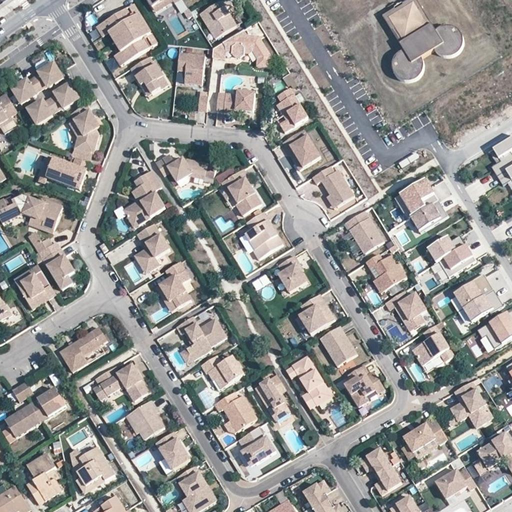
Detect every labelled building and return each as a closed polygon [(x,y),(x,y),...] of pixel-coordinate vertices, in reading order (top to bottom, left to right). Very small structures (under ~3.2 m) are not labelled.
[(157,13),(174,2),(172,0),(168,0),(162,4),(160,2),(152,6),(157,13)] [(229,0),(227,0),(202,16),(217,40),(238,27),(233,19),(231,20),(230,18),(232,16),(228,10),(233,6),(229,0)] [(416,0),(410,0),(408,1),(403,4),(404,6),(397,11),(396,9),(383,17),(404,52),(403,52),(401,53),(400,55),(398,57),(396,60),(395,64),(394,67),(395,70),(396,73),(398,77),(401,79),(403,81),(406,82),(410,82),(413,82),(415,81),(418,80),(420,78),(422,76),(423,75),(425,72),(426,69),(426,65),(425,62),(424,59),(423,57),(422,56),(433,49),(433,50),(435,53),(437,55),(439,57),(442,58),(443,59),(445,59),(446,59),(448,59),(451,59),(454,58),(456,56),(458,54),(460,52),(462,49),(463,45),(463,42),(462,39),(461,36),(459,33),(457,31),(455,30),(453,29),(451,28),(448,28),(446,28),(444,28),(441,29),(439,30),(437,31),(437,32),(416,0)] [(135,8),(102,28),(108,38),(115,34),(118,32),(129,50),(126,52),(119,56),(126,66),(158,46),(154,39),(148,43),(146,39),(152,35),(141,18),(135,21),(133,18),(139,15),(135,8)] [(105,40),(108,38),(102,28),(99,30),(105,40)] [(126,52),(129,50),(118,32),(115,34),(126,52)] [(241,60),(245,58),(246,53),(251,53),(254,54),(259,61),(258,68),(270,69),(272,56),(260,37),(246,37),(243,32),(214,51),(213,59),(225,61),(227,52),(233,53),(232,56),(236,60),(241,60)] [(123,68),(126,66),(119,56),(116,58),(123,68)] [(206,59),(180,56),(178,73),(186,74),(185,85),(203,87),(206,59)] [(154,67),(149,59),(134,69),(139,77),(137,78),(143,86),(147,84),(153,95),(168,85),(156,66),(154,67)] [(18,88),(12,92),(18,102),(24,99),(27,104),(30,102),(29,100),(33,99),(34,100),(35,99),(37,95),(36,93),(41,89),(43,91),(48,91),(51,90),(50,88),(53,86),(54,88),(58,86),(54,80),(60,76),(53,66),(47,70),(38,76),(40,78),(28,84),(27,82),(18,88)] [(64,82),(60,76),(54,80),(58,86),(64,82)] [(149,97),(153,95),(147,84),(143,86),(149,97)] [(68,88),(62,92),(66,97),(71,94),(68,88)] [(310,119),(291,89),(279,97),(283,104),(285,103),(292,113),(289,114),(285,117),(288,123),(282,127),(286,134),(310,119)] [(35,116),(30,120),(36,129),(42,125),(51,120),(50,118),(61,111),(62,113),(70,108),(77,104),(71,94),(66,97),(62,92),(59,94),(60,96),(56,98),(55,96),(53,97),(50,102),(51,104),(46,108),(45,106),(39,105),(38,106),(39,109),(36,111),(34,109),(31,110),(35,116)] [(217,114),(237,116),(238,112),(243,113),(254,114),(256,96),(238,94),(238,98),(219,96),(217,114)] [(0,103),(0,129),(13,121),(12,118),(18,114),(7,95),(0,99),(2,102),(0,103)] [(198,112),(207,113),(209,99),(200,98),(198,112)] [(22,107),(27,104),(24,99),(18,102),(22,107)] [(283,104),(289,114),(292,113),(285,103),(283,104)] [(94,117),(87,106),(69,117),(71,121),(73,120),(75,123),(73,124),(77,131),(79,130),(84,138),(80,152),(93,155),(99,136),(96,132),(101,129),(95,120),(92,122),(90,119),(94,117)] [(26,113),(30,120),(35,116),(31,110),(26,113)] [(278,121),(282,127),(288,123),(285,117),(278,121)] [(74,150),(80,152),(84,138),(79,130),(77,131),(73,124),(70,126),(77,139),(74,150)] [(321,159),(304,131),(283,144),(287,151),(291,148),(299,161),(295,163),(300,171),(321,159)] [(511,166),(511,152),(511,150),(511,149),(511,137),(495,148),(502,160),(504,162),(499,165),(498,163),(493,166),(499,175),(511,166)] [(171,155),(156,163),(165,176),(172,172),(179,183),(191,175),(194,173),(205,176),(208,164),(189,159),(185,161),(184,159),(181,161),(176,163),(174,161),(171,155)] [(480,195),(500,185),(484,156),(465,167),(480,195)] [(47,186),(49,180),(56,161),(50,159),(41,184),(47,186)] [(81,192),(91,165),(78,160),(75,168),(56,161),(49,180),(81,192)] [(208,164),(205,176),(214,178),(217,167),(208,164)] [(511,166),(499,175),(504,184),(510,181),(508,178),(511,176),(511,166)] [(336,174),(332,167),(314,178),(318,185),(323,182),(339,208),(356,197),(340,172),(336,174)] [(249,179),(244,171),(223,184),(228,193),(230,191),(239,205),(237,206),(244,217),(263,206),(256,195),(254,196),(251,192),(253,191),(247,181),(249,179)] [(140,189),(136,191),(142,201),(139,203),(124,212),(130,222),(136,224),(139,227),(166,210),(155,193),(162,189),(153,172),(145,177),(149,184),(140,189)] [(136,183),(140,189),(149,184),(145,177),(136,183)] [(413,215),(437,200),(433,194),(432,194),(429,189),(430,189),(424,179),(402,193),(411,207),(409,208),(413,215)] [(133,194),(139,203),(142,201),(136,191),(133,194)] [(336,210),(339,208),(332,197),(329,198),(336,210)] [(24,216),(26,217),(32,202),(23,198),(12,203),(14,208),(9,210),(5,203),(0,204),(0,218),(3,226),(24,216)] [(10,200),(5,203),(9,210),(14,208),(12,203),(10,200)] [(441,206),(437,200),(413,215),(409,217),(414,224),(418,222),(423,230),(447,216),(442,209),(440,210),(438,208),(441,206)] [(51,205),(50,208),(45,206),(32,202),(26,217),(32,219),(44,223),(42,228),(55,233),(63,211),(63,209),(51,205)] [(384,245),(365,213),(345,225),(364,256),(384,245)] [(275,230),(265,214),(263,215),(258,218),(247,224),(253,232),(247,236),(256,251),(254,252),(260,261),(284,246),(279,237),(277,238),(272,231),(275,230)] [(53,236),(55,233),(42,228),(44,223),(32,219),(30,227),(53,236)] [(418,222),(414,224),(419,233),(423,230),(418,222)] [(171,251),(155,226),(139,236),(145,247),(148,245),(150,249),(147,250),(140,255),(151,273),(161,267),(157,260),(171,251)] [(30,239),(40,255),(54,247),(50,241),(43,245),(37,235),(30,239)] [(247,236),(241,240),(250,255),(254,252),(256,251),(247,236)] [(449,240),(432,251),(441,265),(467,248),(461,238),(455,242),(456,243),(453,245),(449,240)] [(105,244),(100,247),(105,255),(110,252),(105,244)] [(40,255),(44,262),(62,251),(58,245),(54,247),(40,255)] [(407,250),(411,260),(424,255),(420,245),(407,250)] [(467,248),(441,265),(451,280),(477,264),(467,248)] [(66,259),(62,251),(44,262),(64,292),(74,286),(69,279),(76,275),(68,262),(66,263),(64,260),(66,259)] [(432,251),(430,252),(438,266),(441,265),(432,251)] [(147,276),(151,273),(140,255),(136,257),(147,276)] [(407,280),(393,258),(384,263),(380,257),(367,265),(371,272),(375,269),(381,280),(377,282),(384,295),(407,280)] [(302,274),(298,267),(300,266),(296,258),(280,268),(284,275),(280,278),(291,295),(308,285),(302,274)] [(192,281),(182,264),(167,273),(172,282),(161,288),(171,304),(174,303),(179,311),(192,302),(183,287),(192,281)] [(40,269),(31,274),(34,280),(44,274),(40,269)] [(49,303),(58,298),(44,274),(34,280),(31,274),(16,283),(34,313),(44,306),(42,303),(47,300),(49,303)] [(466,309),(494,291),(484,275),(473,282),(474,284),(468,287),(467,286),(456,293),(466,309)] [(384,295),(377,282),(374,284),(381,296),(384,295)] [(173,314),(179,311),(174,303),(171,304),(161,288),(158,290),(173,314)] [(494,291),(466,309),(475,323),(494,311),(495,313),(504,307),(494,291)] [(0,323),(14,315),(0,292),(0,323)] [(464,310),(466,309),(456,293),(454,294),(464,310)] [(427,314),(417,297),(410,301),(405,294),(386,306),(385,306),(386,307),(390,314),(396,311),(398,309),(403,317),(405,316),(407,321),(403,323),(410,335),(425,326),(421,318),(427,314)] [(325,304),(321,297),(302,309),(306,316),(297,321),(303,331),(307,329),(312,337),(336,322),(328,309),(326,310),(324,306),(325,304)] [(407,321),(405,316),(403,317),(398,309),(396,311),(403,323),(407,321)] [(475,323),(466,309),(464,310),(473,324),(475,323)] [(511,318),(508,312),(478,330),(483,338),(487,336),(495,349),(511,338),(511,318)] [(182,337),(185,336),(185,335),(187,334),(195,348),(193,349),(188,352),(194,364),(213,352),(211,348),(226,339),(215,320),(200,330),(193,319),(176,329),(182,337)] [(455,359),(436,328),(424,336),(429,343),(430,345),(426,348),(425,346),(413,353),(422,369),(441,358),(446,365),(455,359)] [(351,346),(341,329),(320,341),(338,369),(357,357),(354,351),(351,351),(349,347),(351,346)] [(101,330),(61,353),(73,373),(89,364),(85,357),(102,348),(109,343),(101,330)] [(195,348),(187,334),(185,335),(185,336),(193,349),(195,348)] [(102,348),(85,357),(89,364),(105,354),(102,348)] [(194,364),(188,352),(181,356),(188,367),(194,364)] [(233,358),(222,366),(217,358),(201,367),(206,376),(208,375),(213,383),(215,382),(219,379),(224,389),(244,377),(233,358)] [(446,365),(441,358),(422,369),(427,376),(446,365)] [(333,399),(308,359),(292,369),(293,369),(286,373),(291,381),(298,377),(301,383),(303,382),(306,385),(303,386),(308,395),(302,399),(310,412),(317,408),(317,409),(333,399)] [(120,374),(116,367),(95,380),(100,387),(101,387),(107,396),(124,386),(134,403),(149,393),(137,374),(135,376),(133,373),(136,371),(133,367),(120,374)] [(370,377),(364,368),(348,378),(352,384),(346,388),(359,409),(369,403),(366,399),(365,397),(374,391),(375,393),(383,388),(377,379),(375,380),(372,376),(370,377)] [(286,392),(277,377),(256,390),(276,423),(290,414),(282,401),(279,402),(276,398),(286,392)] [(224,389),(219,379),(215,382),(221,391),(224,389)] [(27,400),(35,395),(27,383),(19,388),(27,400)] [(493,421),(472,384),(454,394),(458,402),(462,400),(463,403),(460,405),(450,411),(457,424),(468,418),(473,415),(480,428),(493,421)] [(107,396),(101,387),(100,387),(93,391),(99,401),(107,396)] [(22,404),(27,400),(19,388),(14,391),(22,404)] [(385,392),(383,388),(375,393),(378,397),(385,392)] [(31,406),(42,425),(68,408),(57,390),(31,406)] [(257,421),(243,398),(239,401),(234,394),(215,406),(219,413),(223,410),(230,422),(238,433),(257,421)] [(156,410),(151,402),(126,417),(131,425),(134,424),(144,441),(164,429),(155,415),(153,412),(156,410)] [(42,425),(31,406),(7,421),(11,427),(18,439),(42,425)] [(480,428),(473,415),(468,418),(475,431),(480,428)] [(449,441),(435,419),(426,425),(427,426),(418,432),(419,434),(416,436),(414,434),(405,440),(409,446),(402,450),(410,462),(416,458),(414,455),(424,449),(429,456),(441,448),(440,447),(449,441)] [(234,435),(238,433),(230,422),(223,426),(227,433),(234,435)] [(18,439),(11,427),(4,431),(12,443),(18,439)] [(275,454),(266,439),(259,443),(258,440),(264,437),(259,429),(238,442),(243,450),(246,448),(248,450),(244,452),(242,454),(248,463),(253,460),(256,465),(275,454)] [(182,449),(173,433),(155,444),(172,472),(190,461),(184,452),(182,454),(180,450),(182,449)] [(510,441),(507,437),(479,454),(487,467),(498,460),(500,464),(505,461),(511,472),(511,446),(510,448),(508,445),(510,441)] [(78,451),(71,456),(73,467),(81,480),(87,490),(104,479),(106,482),(115,477),(98,450),(83,459),(78,451)] [(402,484),(380,450),(361,462),(367,473),(372,470),(380,483),(375,486),(382,496),(402,484)] [(28,486),(40,507),(63,492),(56,482),(60,479),(55,471),(57,470),(48,455),(27,468),(36,481),(28,486)] [(498,460),(487,467),(489,471),(500,464),(498,460)] [(482,463),(475,468),(481,476),(488,472),(482,463)] [(206,487),(194,467),(176,478),(180,485),(179,485),(187,498),(190,504),(185,507),(187,511),(198,511),(215,501),(208,490),(206,492),(204,489),(206,487)] [(478,487),(467,470),(460,474),(459,472),(438,485),(448,501),(468,488),(470,492),(478,487)] [(87,490),(81,480),(77,483),(85,495),(106,482),(104,479),(87,490)] [(128,481),(120,486),(131,505),(139,500),(128,481)] [(334,508),(326,495),(330,492),(323,482),(304,494),(314,511),(342,511),(338,505),(334,508)] [(31,511),(16,487),(8,493),(3,487),(0,488),(0,511),(31,511)] [(190,504),(187,498),(182,501),(185,507),(190,504)] [(419,511),(411,498),(390,510),(391,511),(419,511)] [(125,511),(117,499),(97,511),(125,511)] [(294,511),(288,502),(271,511),(294,511)]
